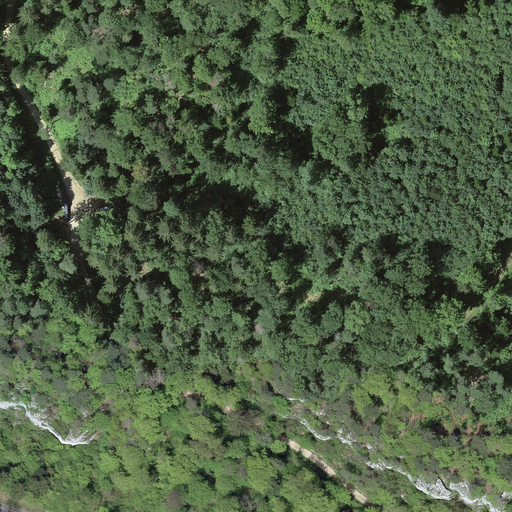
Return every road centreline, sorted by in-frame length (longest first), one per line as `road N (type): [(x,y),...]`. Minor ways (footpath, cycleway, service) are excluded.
road 1 (track): [(383,511),(273,434),(146,378),(121,355),(75,251),(55,150),(8,62),(12,0)]
road 2 (track): [(71,204),(511,108)]
